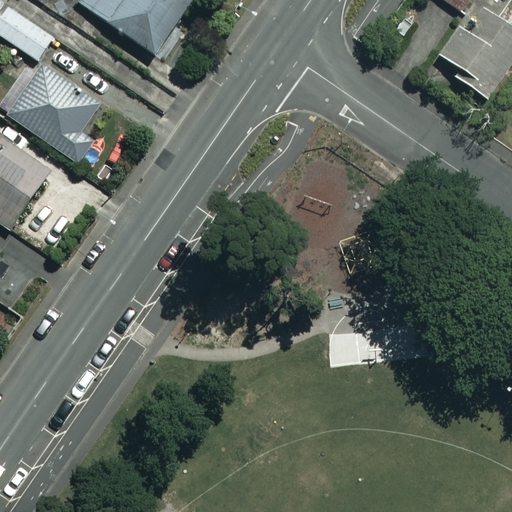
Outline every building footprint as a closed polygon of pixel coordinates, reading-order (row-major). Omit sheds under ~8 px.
[(189,0),(78,0),(77,2),(154,54),(189,0)] [(437,0),(464,18),(438,57),(457,69),(451,78),(485,101),(511,60),(511,5),(503,0),(437,0)] [(52,38),(0,3),(0,37),(36,61),(52,38)] [(99,106),(39,67),(6,117),(77,164),(91,142),(80,135),(99,106)] [(46,170),(0,139),(0,223),(8,229),(46,170)]
